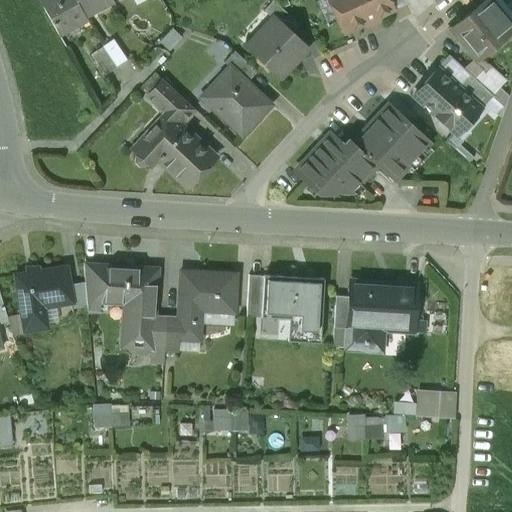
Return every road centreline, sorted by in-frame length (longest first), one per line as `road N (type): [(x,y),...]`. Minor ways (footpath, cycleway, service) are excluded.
road 1 (track): [(461,511),(475,237)]
road 2 (residential): [(511,240),(245,221)]
road 3 (residential): [(245,221),(0,197)]
road 4 (residential): [(245,221),(255,186),(342,89),(396,46)]
